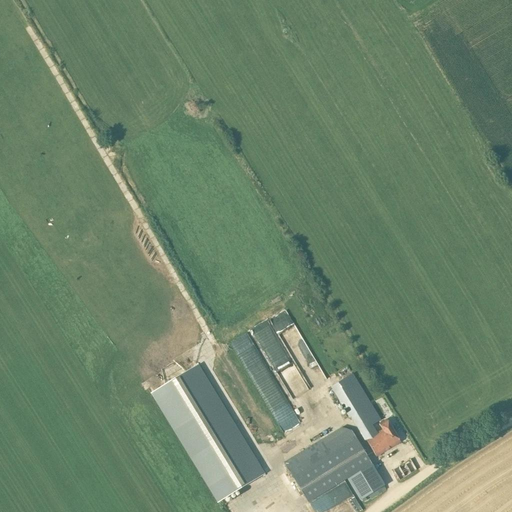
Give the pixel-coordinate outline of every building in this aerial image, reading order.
[(305,342),(287,308),(269,318),(287,351),(305,342)] [(250,332),(233,341),(281,433),(299,423),(250,332)] [(163,388),(155,393),(220,499),(264,473),(199,367),(163,388)] [(351,417),(366,440),(376,457),(400,442),(386,420),(379,424),(382,430),(376,434),(371,426),(379,420),(352,374),(331,386),(350,418),(351,417)] [(341,427),(283,462),(293,477),(356,439),(351,430),(341,427)] [(356,439),(293,477),(308,502),(347,478),(371,464),(356,439)] [(400,480),(410,474),(416,470),(410,460),(393,470),(400,480)] [(371,464),(347,478),(361,500),(362,500),(369,496),(384,486),(371,464)] [(384,486),(369,496),(371,499),(386,490),(384,486)]
